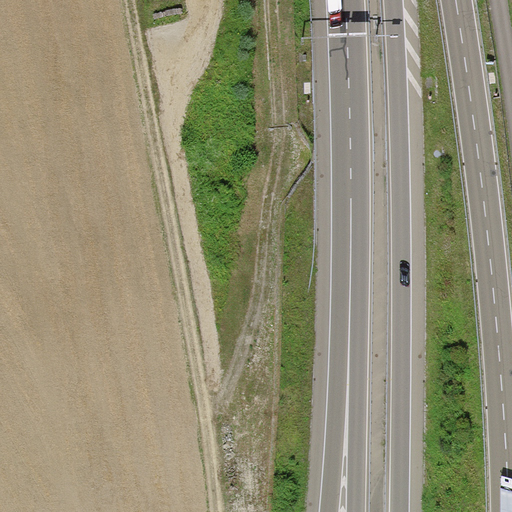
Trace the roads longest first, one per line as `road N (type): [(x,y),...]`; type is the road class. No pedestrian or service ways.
road 1 (track): [(131,0),(208,411),(217,511)]
road 2 (motorway): [(506,511),(493,286),(455,0)]
road 3 (motorway): [(401,511),(394,0)]
road 4 (motorway): [(345,0),(346,455)]
